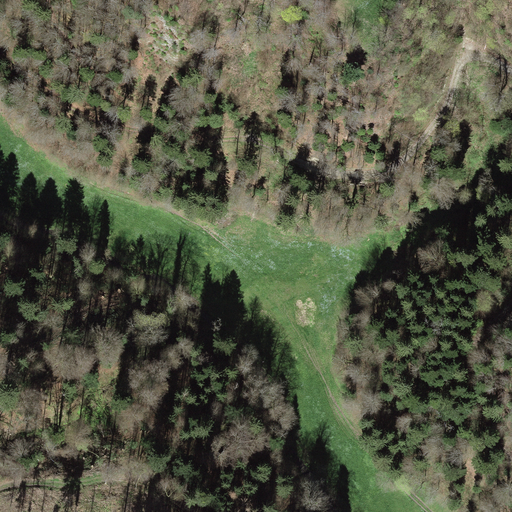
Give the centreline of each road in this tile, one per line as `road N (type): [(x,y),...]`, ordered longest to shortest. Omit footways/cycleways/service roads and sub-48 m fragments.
road 1 (track): [(511,72),(483,55),(472,58),(414,153),(389,171),(349,176),(309,168),(230,129),(123,99),(68,46),(44,0)]
road 2 (track): [(0,48),(34,83),(111,125),(255,139)]
road 3 (track): [(0,485),(134,478),(166,489),(192,511)]
road 4 (track): [(511,300),(469,352),(477,398),(511,450)]
